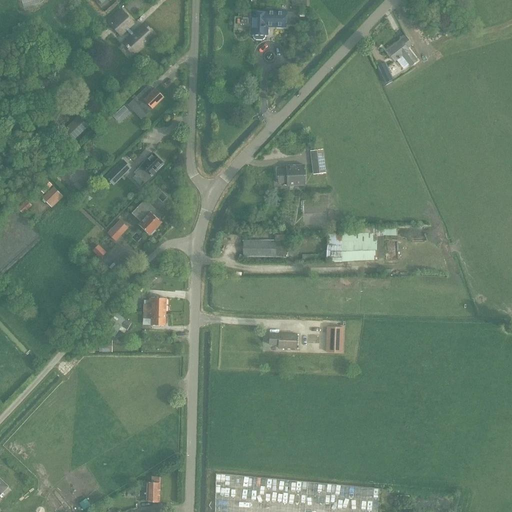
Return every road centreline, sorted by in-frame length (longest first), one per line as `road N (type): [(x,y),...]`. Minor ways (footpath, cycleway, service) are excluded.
road 1 (residential): [(0,419),(162,247),(195,244)]
road 2 (unclassified): [(189,511),(195,244)]
road 3 (unclassified): [(211,195),(391,0)]
road 4 (unclassified): [(211,195),(191,171),(196,0)]
